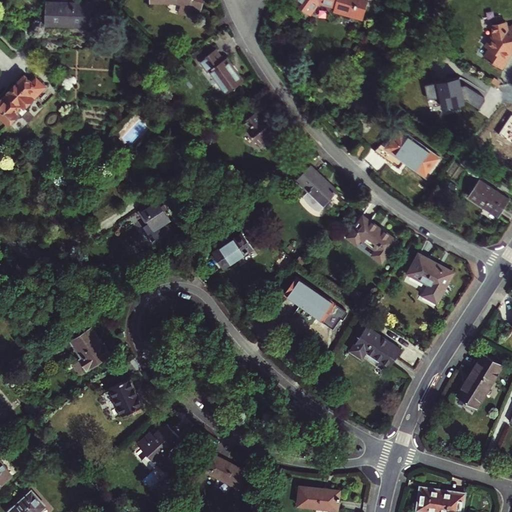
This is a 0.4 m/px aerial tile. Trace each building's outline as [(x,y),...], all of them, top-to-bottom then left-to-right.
[(152,0),(152,1),(175,1),(181,3),(178,12),(188,15),(191,6),(200,9),(203,0),(152,0)] [(363,19),(368,0),(292,0),(292,1),(310,15),(320,2),(335,6),(334,11),(363,19)] [(46,25),(90,26),(91,4),(47,2),(46,25)] [(511,22),(511,19),(494,23),(495,32),(486,46),(490,50),(486,56),(508,68),(511,60),(511,22)] [(243,81),(227,57),(224,60),(216,49),(200,60),(208,72),(211,70),(227,93),(243,81)] [(16,111),(22,104),(25,107),(28,107),(32,102),(33,99),(34,98),(30,95),(37,87),(32,82),(25,75),(16,84),(14,84),(10,89),(9,91),(1,99),(0,99),(0,113),(9,123),(11,122),(13,121),(17,118),(17,115),(19,114),(16,111)] [(37,78),(32,82),(37,87),(30,95),(34,98),(45,86),(37,78)] [(472,91),(453,86),(444,117),(462,123),(472,91)] [(159,113),(154,108),(149,114),(154,119),(159,113)] [(243,122),(259,144),(279,129),(268,114),(261,119),(256,112),(243,122)] [(399,129),(386,147),(426,176),(439,158),(399,129)] [(357,139),(349,147),(357,155),(365,146),(357,139)] [(324,206),(337,193),(327,183),(328,182),(311,165),(297,179),(309,191),(304,197),(316,208),(321,203),(324,206)] [(484,207),(498,216),(508,199),(480,181),(470,196),(485,206),(484,207)] [(158,201),(143,211),(157,232),(167,225),(172,222),(166,213),(163,208),(158,201)] [(157,232),(143,211),(139,214),(154,239),(155,240),(170,230),(169,229),(167,225),(157,232)] [(363,215),(348,237),(357,243),(361,239),(376,250),(373,255),(382,262),(397,241),(363,215)] [(242,233),(212,252),(223,269),(253,249),(242,233)] [(409,273),(443,292),(454,272),(420,253),(409,273)] [(285,294),(323,321),(335,304),(298,277),(285,294)] [(367,326),(351,350),(363,358),(368,351),(390,367),(402,350),(367,326)] [(92,327),(71,341),(82,358),(81,359),(87,369),(112,354),(105,343),(104,344),(92,327)] [(502,366),(482,354),(457,394),(477,406),(502,366)] [(110,388),(122,415),(143,407),(131,379),(110,388)] [(0,403),(0,420),(8,414),(0,403)] [(167,450),(181,438),(168,424),(150,440),(147,437),(139,444),(143,450),(137,456),(149,469),(169,452),(167,450)] [(214,454),(205,470),(242,490),(251,473),(214,454)] [(0,484),(12,475),(0,459),(0,484)] [(298,506),(318,508),(338,510),(340,490),(301,486),(298,506)] [(420,488),(417,510),(433,511),(461,511),(464,494),(420,488)] [(36,511),(44,506),(32,492),(28,496),(26,494),(19,500),(21,503),(11,511),(36,511)]
